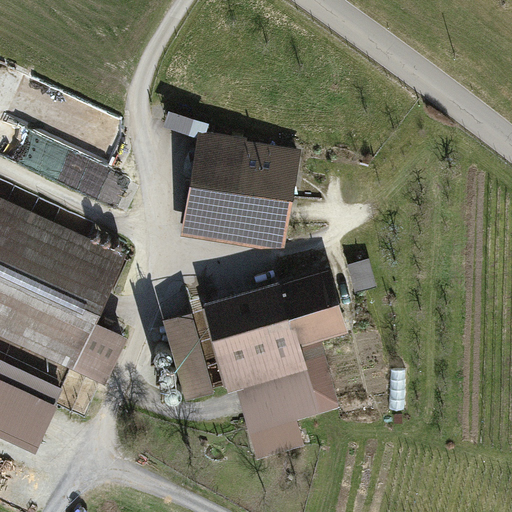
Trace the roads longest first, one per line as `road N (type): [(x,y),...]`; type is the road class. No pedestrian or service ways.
road 1 (track): [(191,0),(142,93),(138,121),(166,232),(163,273),(100,452)]
road 2 (tertiary): [(313,0),(511,148)]
road 3 (track): [(210,511),(100,452)]
